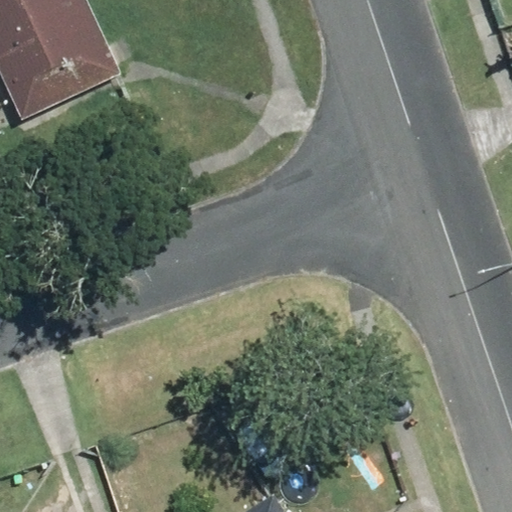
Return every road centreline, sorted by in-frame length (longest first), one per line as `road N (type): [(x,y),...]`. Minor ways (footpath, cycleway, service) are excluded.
road 1 (residential): [(0,312),(414,148)]
road 2 (residential): [(511,425),(414,148)]
road 3 (residential): [(414,148),(361,0)]
